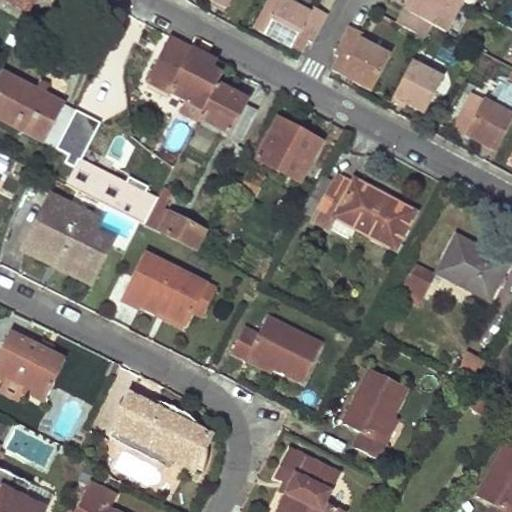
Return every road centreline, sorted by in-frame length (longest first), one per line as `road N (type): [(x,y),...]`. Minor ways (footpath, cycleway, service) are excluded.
road 1 (residential): [(0,291),(201,392),(223,411),(237,454),(214,511)]
road 2 (residential): [(511,197),(305,87)]
road 3 (residential): [(305,87),(143,0)]
